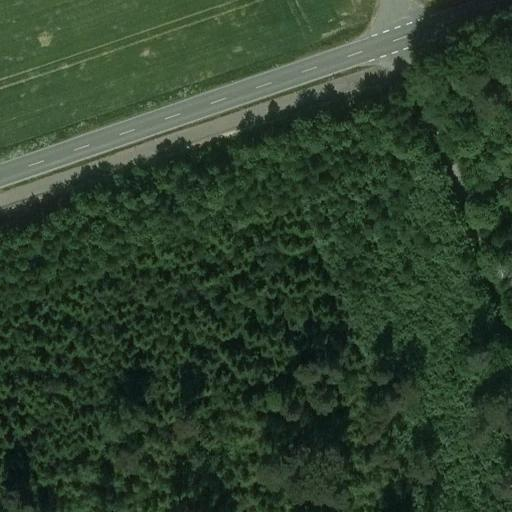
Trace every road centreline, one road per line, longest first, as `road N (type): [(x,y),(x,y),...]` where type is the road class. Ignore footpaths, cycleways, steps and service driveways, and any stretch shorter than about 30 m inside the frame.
road 1 (tertiary): [(0,176),(406,36)]
road 2 (unclassified): [(511,338),(406,36)]
